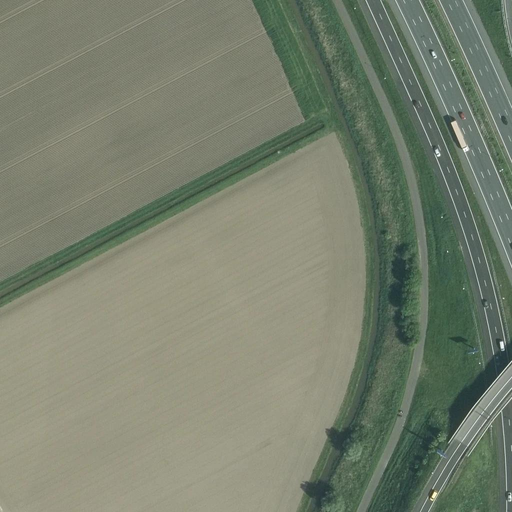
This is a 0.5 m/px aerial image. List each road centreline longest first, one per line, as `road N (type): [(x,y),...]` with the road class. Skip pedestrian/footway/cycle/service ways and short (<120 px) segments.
road 1 (unclassified): [(363,511),(398,426),(422,333),(420,241),(384,104),(335,0)]
road 2 (motorway): [(372,0),(468,227),(500,356),(511,472)]
road 3 (motorway): [(403,0),(511,243)]
road 4 (motorway): [(511,143),(447,0)]
road 5 (motorway): [(511,384),(460,450),(426,511)]
